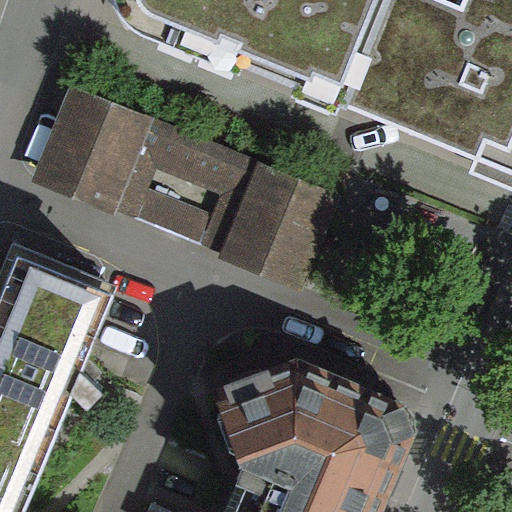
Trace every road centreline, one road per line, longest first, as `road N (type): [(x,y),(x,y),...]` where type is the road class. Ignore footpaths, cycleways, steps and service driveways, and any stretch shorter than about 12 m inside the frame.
road 1 (residential): [(36,11),(431,185)]
road 2 (residential): [(442,511),(511,342)]
